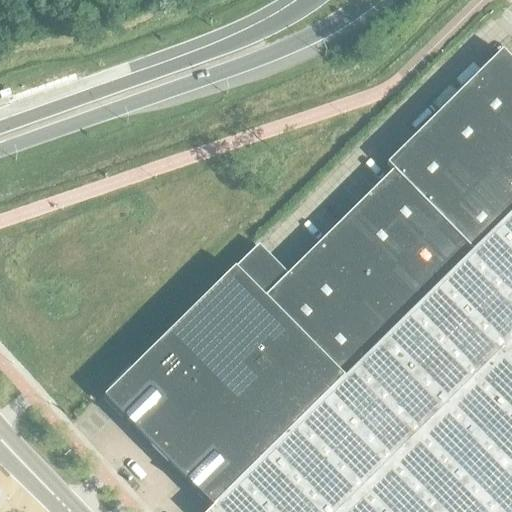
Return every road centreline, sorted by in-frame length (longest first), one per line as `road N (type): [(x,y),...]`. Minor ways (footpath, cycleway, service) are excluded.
road 1 (trunk): [(0,150),(273,55),(369,0)]
road 2 (trunk): [(308,0),(204,53),(0,127)]
